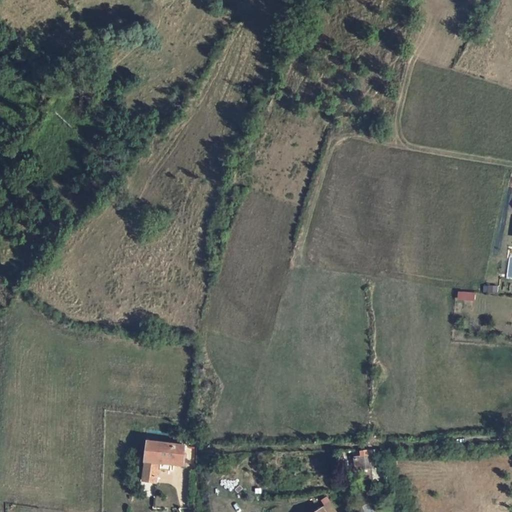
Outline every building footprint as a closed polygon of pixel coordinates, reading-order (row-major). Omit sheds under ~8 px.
[(474,301),(476,292),(457,290),(456,298),(474,301)] [(177,469),(178,462),(187,462),(187,445),(182,444),(154,441),(150,478),(163,479),(164,461),(167,461),(167,468),(177,469)] [(358,469),(376,467),(378,466),(371,449),(363,449),(363,453),(356,454),(358,469)] [(378,449),(371,449),(378,466),(382,464),(378,449)] [(332,511),(335,511),(329,500),(311,511),(332,511)]
